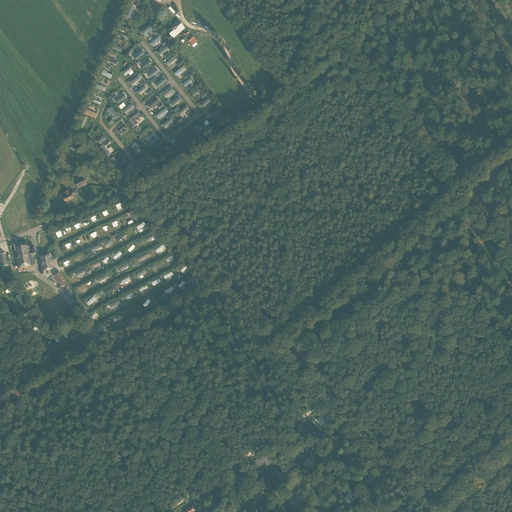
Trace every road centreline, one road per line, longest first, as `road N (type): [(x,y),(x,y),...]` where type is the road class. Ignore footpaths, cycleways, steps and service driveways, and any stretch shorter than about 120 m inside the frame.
road 1 (unclassified): [(394,0),(242,121),(107,199),(0,242)]
road 2 (track): [(511,147),(276,347)]
road 3 (track): [(340,44),(511,265)]
road 4 (track): [(276,347),(181,440),(60,511)]
road 5 (track): [(217,287),(0,399)]
road 6 (track): [(276,347),(430,508)]
road 7 (track): [(326,400),(166,511)]
road 8 (unknown): [(182,276),(45,351)]
road 9 (unknown): [(43,279),(58,271),(60,238),(127,209)]
